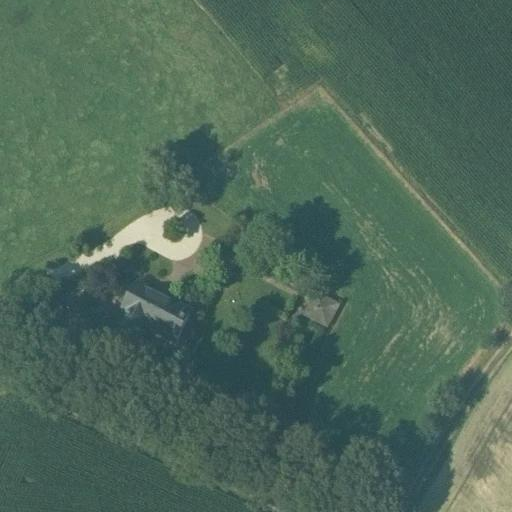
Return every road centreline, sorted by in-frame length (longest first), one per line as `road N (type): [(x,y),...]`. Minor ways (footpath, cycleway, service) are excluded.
road 1 (track): [(294,511),(0,371)]
road 2 (track): [(511,338),(460,398),(396,511)]
